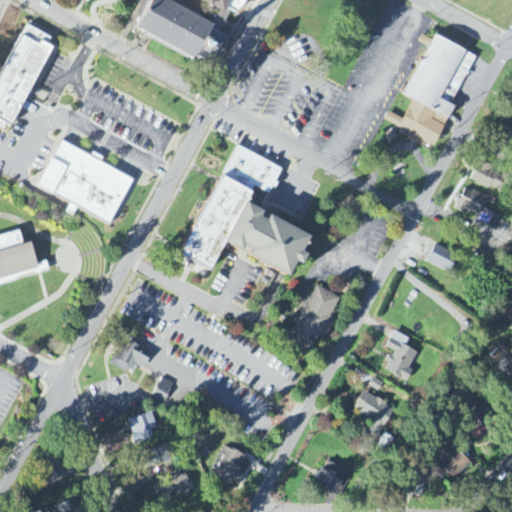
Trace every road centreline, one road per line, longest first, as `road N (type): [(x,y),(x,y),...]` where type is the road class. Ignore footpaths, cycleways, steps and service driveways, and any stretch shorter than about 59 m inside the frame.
road 1 (residential): [(255,511),(511,48)]
road 2 (residential): [(66,375),(271,0)]
road 3 (residential): [(417,215),(214,104)]
road 4 (residential): [(29,0),(214,104)]
road 5 (residential): [(115,511),(66,375)]
road 6 (residential): [(0,494),(66,375)]
